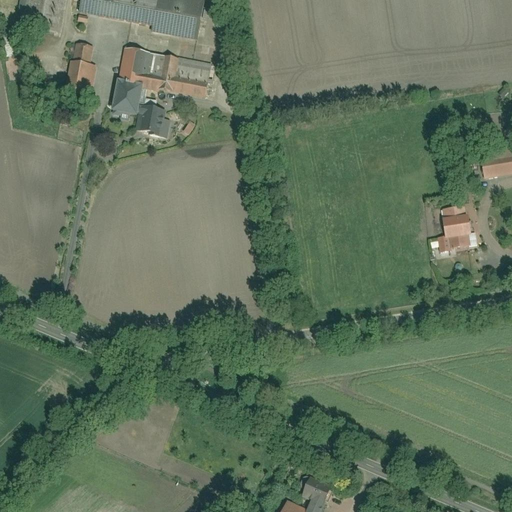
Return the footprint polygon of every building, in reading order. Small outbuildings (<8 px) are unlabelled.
[(21,0),(18,23),(61,30),(66,0),(21,0)] [(79,0),(77,10),(152,24),(150,30),(198,39),(205,0),(79,0)] [(2,33),(4,55),(22,53),(20,31),(2,33)] [(75,43),(64,87),(89,93),(95,65),(88,63),(92,47),(75,43)] [(123,45),(111,113),(137,117),(134,133),(167,139),(176,94),(208,100),(215,62),(123,45)] [(185,133),(191,136),(197,125),(192,122),(185,133)] [(511,150),(477,156),(481,179),(511,173),(511,150)] [(436,240),(438,258),(452,256),(451,253),(476,250),(475,238),(470,239),(468,220),(464,220),(463,210),(441,213),(444,239),(436,240)] [(302,511),(287,505),(283,511),(323,511),(332,492),(308,482),(299,501),(310,506),(307,511),(302,511)]
